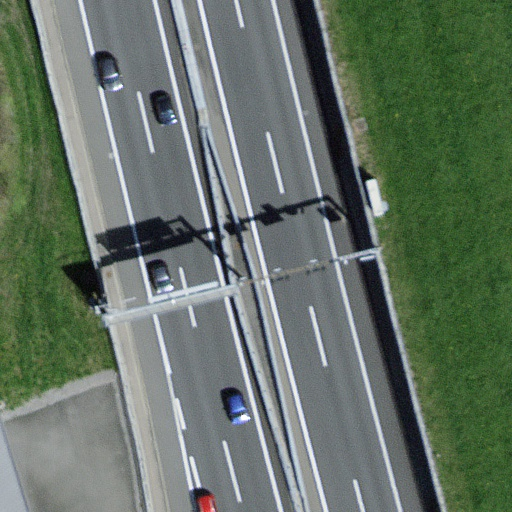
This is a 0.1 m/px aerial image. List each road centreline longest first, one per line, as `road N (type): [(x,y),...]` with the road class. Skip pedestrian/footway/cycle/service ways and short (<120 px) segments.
road 1 (motorway): [(365,511),(238,0)]
road 2 (motorway): [(118,0),(243,511)]
